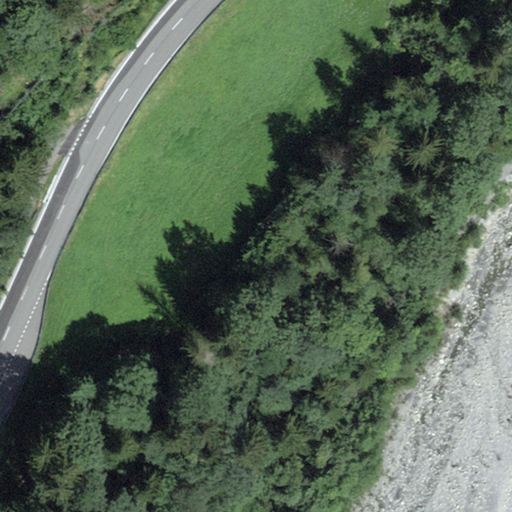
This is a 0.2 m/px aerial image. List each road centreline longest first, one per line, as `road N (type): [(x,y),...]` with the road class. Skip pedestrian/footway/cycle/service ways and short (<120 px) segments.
road 1 (secondary): [(199,0),(102,130),(0,348)]
road 2 (track): [(0,265),(57,143),(102,130)]
